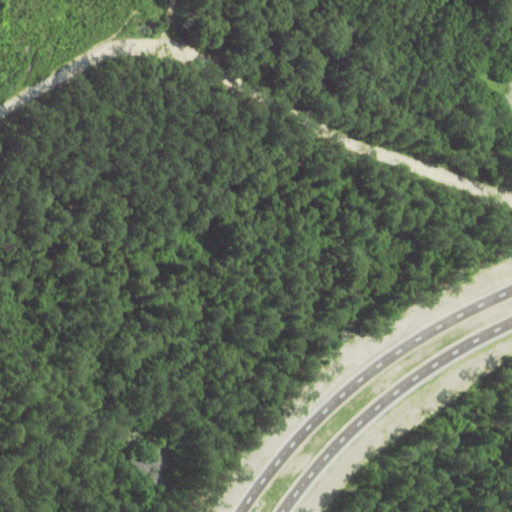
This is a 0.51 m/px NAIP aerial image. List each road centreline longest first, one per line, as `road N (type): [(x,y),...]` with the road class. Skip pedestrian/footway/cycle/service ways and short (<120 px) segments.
road 1 (tertiary): [(511,282),(365,366),(277,449),(231,511)]
road 2 (tertiary): [(272,511),(365,405),(452,345),(511,318)]
